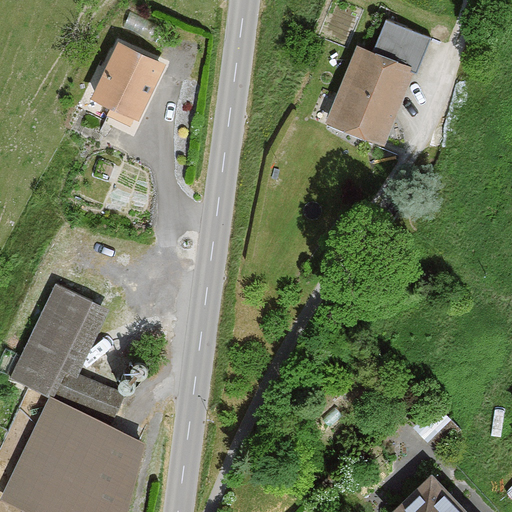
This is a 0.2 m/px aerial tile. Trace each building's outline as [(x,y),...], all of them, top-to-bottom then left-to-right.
[(162,63),(113,40),(85,99),(133,122),(162,63)] [(414,62),(357,40),(327,119),(384,141),(414,62)] [(100,301),(52,280),(12,368),(52,387),(5,490),(31,502),(25,511),(128,511),(140,433),(122,425),(58,396),(100,301)] [(148,374),(151,370),(152,366),(152,362),(150,359),(147,356),(144,354),(140,353),(136,354),(133,356),(130,359),(129,362),(128,366),(129,369),(131,373),(134,375),(137,377),(141,377),(145,376),(148,374)] [(129,392),(131,388),(133,385),(132,381),(131,377),(128,374),(125,372),(121,372),(117,372),(114,374),(111,377),(109,380),(109,384),(110,388),(112,391),(115,393),(118,395),(122,395),(126,394),(129,392)] [(430,436),(450,417),(436,404),(414,425),(428,439),(430,436)] [(460,428),(450,417),(430,436),(441,447),(460,428)] [(472,511),(425,462),(380,504),(387,511),(472,511)]
